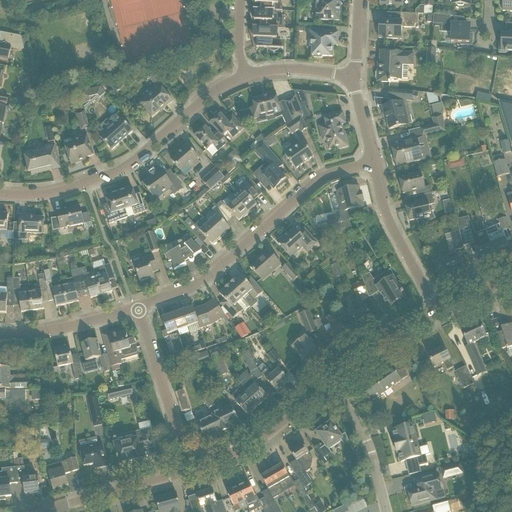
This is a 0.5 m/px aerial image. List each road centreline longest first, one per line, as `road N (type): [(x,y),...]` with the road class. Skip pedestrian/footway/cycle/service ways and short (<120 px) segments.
road 1 (unclassified): [(245,76),(209,94),(119,170),(75,186),(0,193)]
road 2 (unclassified): [(137,306),(189,288),(235,257),(326,174),(371,164)]
road 3 (unclassified): [(189,470),(137,306)]
road 4 (unclassified): [(189,470),(254,442),(327,385)]
road 5 (unclassified): [(437,312),(383,206),(371,164)]
road 6 (unclassified): [(45,511),(189,470)]
road 7 (residential): [(386,511),(370,445),(327,385)]
road 8 (unclassified): [(0,333),(42,332),(137,306)]
road 9 (unclassified): [(327,385),(437,312)]
